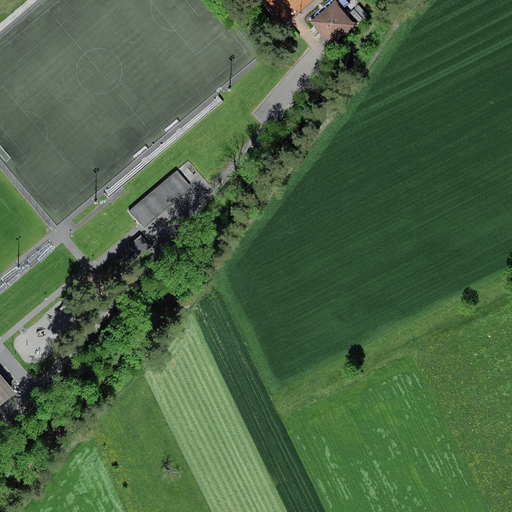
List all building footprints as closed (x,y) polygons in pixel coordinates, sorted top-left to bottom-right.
[(334,0),(333,0),(307,23),(326,43),(352,20),(334,0)] [(192,186),(177,169),(131,210),(146,226),(192,186)] [(152,246),(142,234),(129,244),(139,256),(152,246)] [(38,338),(43,345),(75,319),(61,302),(16,338),(24,349),(38,338)] [(0,409),(21,392),(0,367),(0,361),(0,362),(0,361),(0,409)]
